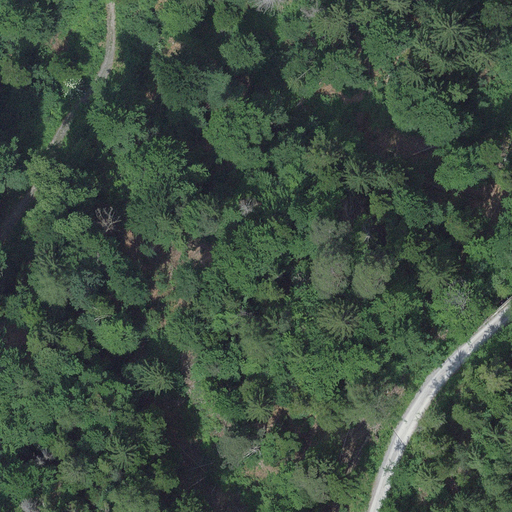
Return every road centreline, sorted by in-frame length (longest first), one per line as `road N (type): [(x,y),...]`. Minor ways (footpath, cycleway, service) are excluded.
road 1 (track): [(0,242),(102,71),(110,0)]
road 2 (track): [(511,313),(433,384),(391,459),(376,511)]
